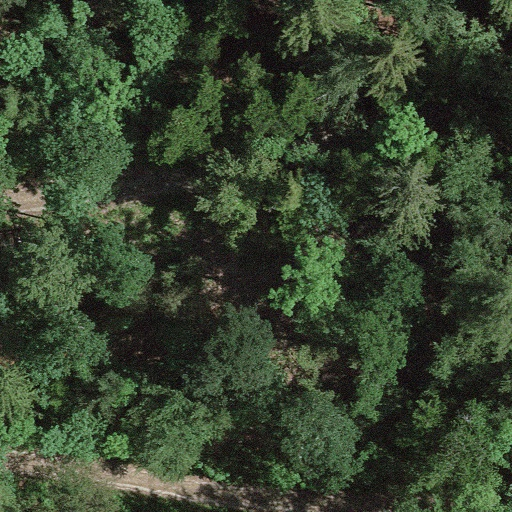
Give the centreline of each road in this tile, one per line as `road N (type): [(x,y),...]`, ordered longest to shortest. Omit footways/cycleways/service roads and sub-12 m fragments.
road 1 (track): [(0,195),(297,153),(511,77)]
road 2 (track): [(511,490),(0,457)]
